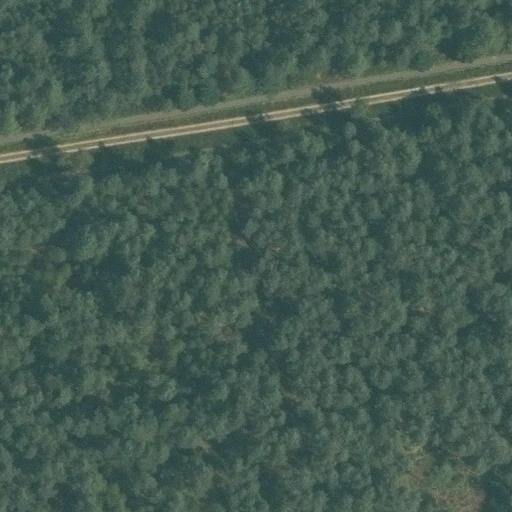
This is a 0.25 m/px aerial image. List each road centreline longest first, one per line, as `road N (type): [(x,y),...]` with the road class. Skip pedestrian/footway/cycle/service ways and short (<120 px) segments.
road 1 (unknown): [(511,97),(0,184)]
road 2 (track): [(0,160),(511,75)]
